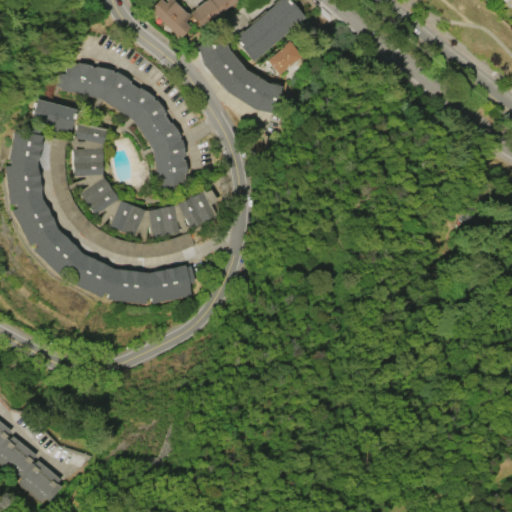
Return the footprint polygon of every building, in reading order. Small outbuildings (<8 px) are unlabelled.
[(233,0),(234,1),(198,28),(187,13),(203,0),(233,0)] [(232,40),(274,0),(282,0),(299,17),(252,62),(232,40)] [(161,24),(179,7),(188,16),(183,22),(189,27),(177,39),(161,24)] [(255,111),(224,92),(201,65),(193,47),(220,37),(225,52),(242,70),(263,83),(280,86),(274,115),(255,111)] [(265,61),(281,47),(280,46),(286,41),(300,56),(278,76),(265,61)] [(62,90),(63,87),(59,87),(62,74),(65,74),(68,63),(76,65),(77,63),(91,66),(90,68),(94,69),(94,67),(110,71),(110,72),(113,74),(114,72),(129,81),(127,84),(136,89),(137,88),(150,98),(149,99),(152,101),(153,100),(162,115),(161,115),(167,125),(169,124),(177,137),(176,138),(177,140),(178,140),(182,157),(180,158),(181,161),(183,160),(186,174),(183,174),(187,187),(160,193),(150,151),(130,121),(101,99),(62,90)] [(36,99),(74,110),(67,133),(30,122),(36,99)] [(102,129),(98,143),(98,148),(100,174),(100,177),(116,199),(118,201),(142,210),(146,210),(175,204),(201,190),(202,192),(207,189),(213,200),(208,203),(214,215),(189,228),(184,218),(181,219),(187,229),(178,234),(177,232),(150,237),(148,227),(146,227),(145,240),(139,240),(140,227),(139,227),(134,237),(107,226),(111,216),(108,215),(101,226),(96,223),(104,211),(103,210),(94,216),(76,192),(86,185),(85,184),(71,189),(69,184),(83,179),(83,178),(70,177),(69,146),(67,146),(69,140),(70,140),(74,123),(102,129)] [(145,273),(181,265),(181,268),(188,266),(192,282),(185,284),(187,295),(149,303),(148,298),(144,299),(143,304),(105,299),(105,294),(101,293),(99,298),(64,280),(66,276),(62,274),(59,278),(31,250),(35,246),(32,243),(27,245),(10,211),(15,208),(14,204),(9,205),(2,167),(8,165),(8,161),(6,161),(12,130),(21,132),(22,127),(38,129),(37,135),(39,136),(33,164),(38,199),(53,229),(79,254),(110,269),(145,273)] [(0,425),(7,431),(2,439),(5,442),(9,437),(33,455),(27,463),(31,466),(34,461),(58,480),(55,484),(59,488),(48,502),(43,498),(40,502),(16,484),(20,480),(16,477),(15,478),(0,466),(0,425)]
